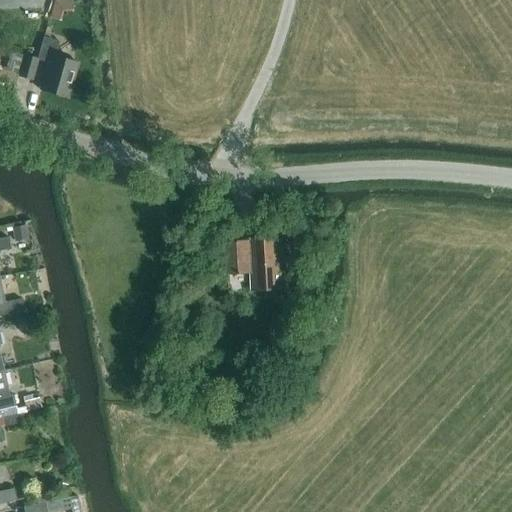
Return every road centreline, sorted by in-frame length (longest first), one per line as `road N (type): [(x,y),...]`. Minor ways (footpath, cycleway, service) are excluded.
road 1 (unclassified): [(511,180),(450,171),(221,180)]
road 2 (unclassified): [(221,180),(0,119)]
road 3 (unclassified): [(221,180),(276,48),(285,0)]
